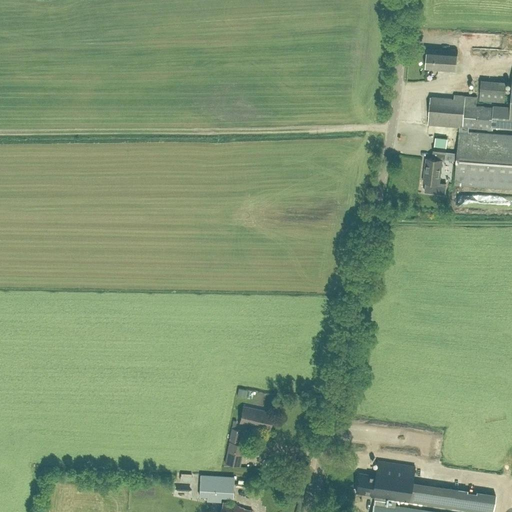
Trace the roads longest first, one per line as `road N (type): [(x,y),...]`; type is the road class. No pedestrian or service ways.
road 1 (unclassified): [(309,511),(390,127),(402,0)]
road 2 (track): [(0,131),(390,127)]
